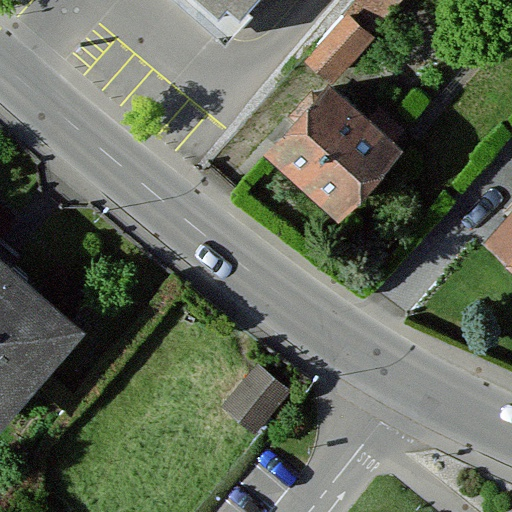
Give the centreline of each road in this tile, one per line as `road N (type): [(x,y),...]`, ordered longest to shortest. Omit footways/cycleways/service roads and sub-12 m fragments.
road 1 (tertiary): [(414,377),(246,268),(0,57)]
road 2 (residential): [(414,377),(305,511)]
